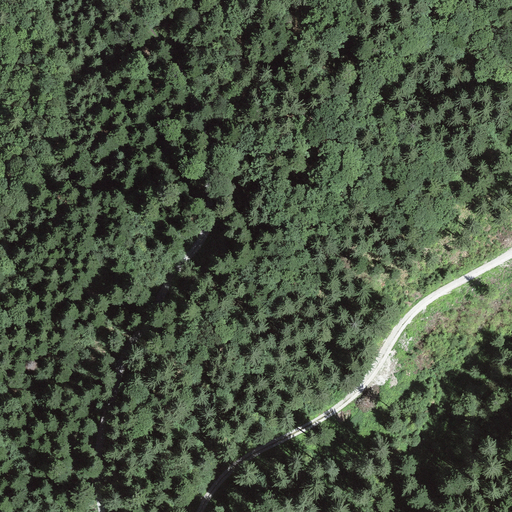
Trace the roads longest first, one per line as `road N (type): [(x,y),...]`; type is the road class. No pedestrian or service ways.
road 1 (track): [(199,511),(230,468),(342,407),(434,294),(511,252)]
road 2 (track): [(104,511),(99,437),(122,358),(211,222)]
